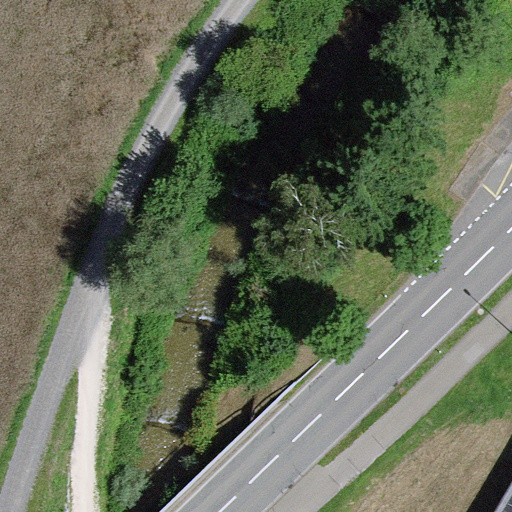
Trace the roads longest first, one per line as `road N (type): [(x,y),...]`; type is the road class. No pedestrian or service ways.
road 1 (track): [(6,511),(162,110),(239,0)]
road 2 (primary): [(215,511),(511,228)]
road 3 (track): [(73,511),(95,277)]
